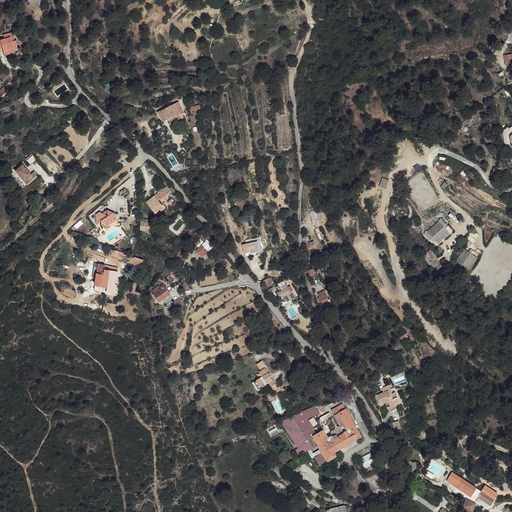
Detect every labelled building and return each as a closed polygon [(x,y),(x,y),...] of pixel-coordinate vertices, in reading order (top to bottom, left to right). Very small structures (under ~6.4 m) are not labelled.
[(21,46),(19,38),(17,39),(14,40),(13,35),(19,35),(17,29),(6,33),(6,36),(0,37),(0,42),(3,42),(5,50),(15,47),(21,46)] [(180,102),(160,111),(165,121),(185,113),(180,102)] [(57,116),(48,109),(41,118),(39,116),(33,123),(35,125),(34,128),(39,131),(51,117),(54,119),(57,116)] [(26,186),(37,177),(33,173),(32,174),(23,165),(14,173),(26,186)] [(382,178),(379,186),(386,188),(389,180),(382,178)] [(157,199),(147,203),(152,215),(158,214),(162,212),(157,199)] [(114,213),(108,210),(105,213),(100,212),(97,214),(98,224),(102,221),(103,222),(114,213)] [(116,214),(114,213),(103,222),(109,225),(116,220),(116,214)] [(447,223),(443,217),(440,220),(441,221),(426,233),(436,245),(454,230),(450,226),(446,228),(444,225),(447,223)] [(149,219),(141,219),(141,228),(151,232),(150,223),(149,219)] [(466,241),(475,243),(477,233),(469,231),(466,241)] [(257,249),(255,242),(254,243),(253,242),(249,242),(250,244),(243,246),(245,255),(250,254),(249,251),(257,249)] [(206,246),(204,243),(196,250),(203,257),(209,252),(205,248),(206,246)] [(135,255),(113,248),(111,256),(143,268),(146,252),(143,251),(140,257),(135,255)] [(477,257),(465,248),(457,261),(469,270),(477,257)] [(432,249),(423,254),(433,273),(442,268),(432,249)] [(107,265),(95,263),(93,278),(97,278),(96,290),(105,291),(105,294),(116,296),(118,284),(116,284),(118,272),(106,269),(107,265)] [(271,285),(268,279),(263,281),(267,288),(271,285)] [(284,281),(279,284),(289,302),(297,297),(291,286),(288,288),(284,281)] [(171,294),(164,286),(163,287),(160,290),(154,295),(157,299),(160,297),(163,300),(171,294)] [(278,290),(276,287),(269,291),(274,298),(277,296),(275,292),(278,290)] [(330,301),(324,291),(319,295),(321,299),(319,299),(323,307),(328,305),(328,306),(332,304),(331,300),(330,301)] [(278,388),(267,368),(260,372),(261,373),(258,375),(260,378),(257,379),(262,388),(270,384),(274,390),(275,389),(278,388)] [(391,391),(389,387),(383,390),(385,393),(378,396),(382,405),(388,402),(391,408),(398,405),(395,399),(393,399),(390,391),(391,391)] [(344,405),(332,411),(341,427),(339,427),(337,427),(335,428),(334,431),(331,433),(329,430),(331,429),(329,426),(332,425),(327,416),(321,419),(325,426),(322,428),(324,431),(315,435),(306,422),(320,414),(315,406),(302,411),(286,421),(302,447),(301,448),(305,454),(309,452),(313,459),(324,453),(321,448),(329,444),(334,452),(363,436),(344,405)] [(301,448),(284,422),(283,422),(299,449),(301,448)] [(334,452),(329,444),(321,448),(324,453),(328,461),(337,457),(334,452)] [(305,454),(301,448),(299,449),(297,450),(300,456),(305,454)] [(371,453),(360,458),(366,469),(376,464),(371,453)] [(420,461),(412,459),(408,470),(416,473),(420,461)] [(461,478),(454,474),(453,473),(447,482),(450,484),(450,483),(455,487),(457,484),(461,478)] [(496,500),(461,478),(457,484),(479,498),(492,506),(496,500)] [(479,498),(457,484),(455,487),(452,491),(467,500),(475,504),(479,498)] [(475,504),(467,500),(464,508),(472,511),(473,511),(477,504),(475,504)]
